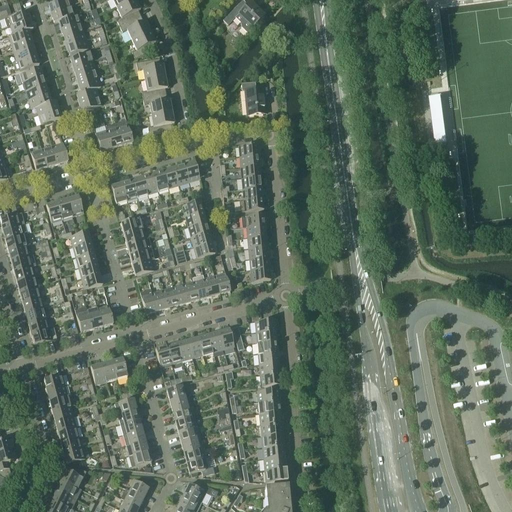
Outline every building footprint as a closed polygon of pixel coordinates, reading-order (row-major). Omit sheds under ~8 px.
[(111,0),(116,10),(135,1),(134,0),(105,0),(107,2),(111,0)] [(48,7),(51,16),(70,10),(67,1),(48,7)] [(116,22),(119,28),(138,19),(135,14),(140,12),(135,1),(116,10),(121,20),(116,22)] [(240,24),(241,29),(246,34),(247,35),(263,18),(249,4),(244,9),(239,5),(222,22),(227,27),(235,19),(240,24)] [(54,24),(58,23),(73,18),(70,10),(51,16),(54,24)] [(96,11),(90,13),(93,21),(94,21),(98,20),(96,11)] [(6,29),(10,28),(30,22),(27,13),(4,20),(6,29)] [(58,23),(61,31),(80,25),(77,16),(73,18),(58,23)] [(127,32),(131,42),(150,34),(145,23),(140,25),(138,19),(119,28),(122,35),(127,32)] [(10,28),(13,36),(13,37),(28,32),(28,33),(32,31),(30,22),(10,28)] [(61,31),(64,40),(83,34),(80,25),(61,31)] [(8,38),(11,47),(31,41),(28,33),(28,32),(13,37),(13,36),(8,38)] [(64,40),(66,48),(86,42),(83,34),(64,40)] [(150,34),(131,42),(136,52),(131,54),(134,61),(153,53),(151,47),(155,44),(150,34)] [(11,47),(14,55),(33,49),(31,41),(11,47)] [(86,42),(66,48),(69,57),(88,51),(86,42)] [(14,55),(16,64),(36,58),(33,49),(14,55)] [(70,60),(73,69),(92,63),(89,54),(70,60)] [(36,58),(16,64),(19,73),(39,67),(36,58)] [(142,72),(144,82),(165,78),(162,67),(157,68),(156,61),(136,65),(137,73),(142,72)] [(73,69),(75,78),(95,72),(92,63),(73,69)] [(20,76),(23,85),(42,79),(40,70),(20,76)] [(75,78),(78,86),(97,80),(95,72),(75,78)] [(141,94),(142,101),(163,97),(162,91),(167,90),(165,78),(144,82),(146,93),(141,94)] [(23,85),(26,93),(45,87),(42,79),(23,85)] [(78,86),(81,95),(95,90),(96,91),(100,89),(97,80),(78,86)] [(255,91),(255,84),(241,85),(242,93),(245,92),(247,118),(264,116),(262,100),(264,100),(263,90),(255,91)] [(26,93),(28,102),(48,96),(45,87),(26,93)] [(76,96),(79,105),(98,99),(96,91),(95,90),(81,95),(76,96)] [(31,111),(36,109),(50,104),(48,96),(28,102),(31,111)] [(149,107),(151,118),(171,114),(169,102),(164,103),(163,97),(142,101),(144,108),(149,107)] [(435,146),(447,145),(441,97),(429,98),(435,146)] [(98,99),(79,105),(82,114),(101,108),(98,99)] [(36,109),(38,118),(58,112),(55,103),(50,104),(36,109)] [(58,112),(38,118),(41,127),(60,121),(58,112)] [(171,114),(151,118),(153,128),(148,129),(149,137),(170,133),(169,126),(174,126),(171,114)] [(126,122),(115,126),(121,148),(132,144),(126,122)] [(105,129),(106,132),(111,151),(121,148),(115,126),(105,129)] [(111,151),(106,132),(95,136),(100,154),(111,151)] [(23,142),(18,143),(11,145),(13,150),(24,147),(23,142)] [(62,145),(51,148),(57,167),(67,163),(62,145)] [(238,148),(239,160),(258,158),(257,147),(238,148)] [(51,148),(41,151),(46,170),(57,167),(51,148)] [(46,170),(41,151),(30,155),(35,173),(46,170)] [(239,160),(240,170),(259,169),(258,158),(239,160)] [(194,164),(183,167),(189,185),(199,182),(194,164)] [(183,167),(173,170),(178,188),(189,185),(183,167)] [(240,170),(241,181),(260,179),(259,169),(240,170)] [(5,170),(0,171),(0,182),(9,180),(5,170)] [(173,170),(163,173),(168,191),(178,188),(173,170)] [(163,173),(152,176),(158,194),(168,191),(163,173)] [(152,176),(142,179),(147,197),(158,194),(152,176)] [(142,179),(132,182),(137,200),(147,197),(142,179)] [(241,181),(242,192),(261,190),(260,179),(241,181)] [(132,182),(121,185),(126,203),(137,200),(132,182)] [(126,203),(121,185),(110,188),(116,207),(126,203)] [(242,192),(243,203),(262,201),(261,190),(242,192)] [(78,198),(67,201),(72,219),(83,216),(78,198)] [(67,201),(56,204),(62,222),(72,219),(67,201)] [(262,201),(243,203),(239,203),(240,214),(263,212),(262,201)] [(181,208),(184,219),(203,214),(200,203),(181,208)] [(62,222),(56,204),(46,207),(51,225),(62,222)] [(184,219),(187,230),(206,225),(203,214),(184,219)] [(0,220),(0,224),(2,232),(24,226),(21,215),(17,216),(0,220)] [(242,230),(246,230),(265,228),(264,217),(241,219),(242,230)] [(120,225),(123,236),(142,231),(139,220),(120,225)] [(187,230),(190,240),(208,235),(206,225),(187,230)] [(2,232),(5,242),(27,236),(24,226),(2,232)] [(246,230),(247,241),(266,239),(265,228),(246,230)] [(123,236),(126,246),(144,241),(142,231),(123,236)] [(69,239),(72,250),(91,245),(88,234),(72,238),(69,239)] [(190,240),(193,250),(211,245),(208,235),(190,240)] [(5,242),(8,253),(26,248),(30,247),(27,236),(5,242)] [(247,241),(248,252),(267,250),(266,239),(247,241)] [(126,246),(129,257),(151,251),(148,240),(144,241),(126,246)] [(72,250),(75,260),(93,255),(91,245),(72,250)] [(211,245),(193,250),(196,261),(214,256),(211,245)] [(8,253),(11,263),(29,258),(26,248),(8,253)] [(248,252),(249,262),(268,260),(267,250),(248,252)] [(129,257),(132,267),(150,262),(154,261),(151,251),(129,257)] [(75,260),(78,271),(96,266),(93,255),(75,260)] [(11,263),(13,274),(32,269),(29,258),(11,263)] [(249,262),(250,273),(269,271),(268,260),(249,262)] [(150,262),(132,267),(135,278),(153,273),(150,262)] [(78,271),(81,281),(99,276),(96,266),(78,271)] [(13,274),(16,284),(34,279),(32,269),(13,274)] [(269,271),(250,273),(251,284),(270,282),(269,271)] [(225,275),(214,278),(219,296),(230,293),(225,275)] [(81,281),(84,292),(86,291),(102,287),(99,276),(81,281)] [(192,280),(193,284),(198,302),(208,299),(203,281),(202,277),(192,280)] [(214,278),(203,281),(208,299),(219,296),(214,278)] [(16,284),(19,295),(37,290),(34,279),(16,284)] [(193,284),(183,287),(188,305),(198,302),(193,284)] [(183,287),(172,290),(177,308),(188,305),(183,287)] [(19,295),(22,305),(40,300),(37,290),(19,295)] [(172,290),(162,292),(167,311),(177,308),(172,290)] [(156,314),(151,295),(150,291),(139,294),(145,317),(156,314)] [(162,292),(151,295),(156,314),(167,311),(162,292)] [(22,305),(25,315),(43,310),(40,300),(22,305)] [(108,307),(97,310),(102,328),(113,326),(108,307)] [(91,331),(86,313),(85,309),(74,312),(80,334),(91,331)] [(25,315),(28,326),(46,321),(43,310),(25,315)] [(97,310),(86,313),(91,331),(102,328),(97,310)] [(28,326),(31,336),(49,331),(46,321),(28,326)] [(254,324),(255,335),(275,333),(274,322),(254,324)] [(232,331),(235,344),(241,342),(238,329),(232,331)] [(49,331),(31,336),(34,347),(57,341),(54,330),(49,331)] [(229,331),(218,334),(223,352),(234,349),(229,331)] [(255,335),(256,346),(276,344),(275,333),(255,335)] [(218,334),(207,337),(212,355),(223,352),(218,334)] [(207,337),(197,340),(202,358),(212,355),(207,337)] [(197,340),(187,343),(192,361),(202,358),(197,340)] [(187,343),(176,345),(181,364),(192,361),(187,343)] [(256,346),(257,357),(277,355),(276,344),(256,346)] [(176,345),(166,348),(171,366),(181,364),(176,345)] [(171,366),(166,348),(155,351),(160,369),(171,366)] [(257,357),(258,367),(278,366),(277,355),(257,357)] [(122,360),(111,363),(116,381),(127,378),(122,360)] [(111,363),(101,366),(106,384),(116,381),(111,363)] [(106,384),(101,366),(90,369),(95,387),(106,384)] [(258,367),(260,378),(279,376),(278,366),(258,367)] [(279,376),(260,378),(256,379),(257,390),(280,387),(279,376)] [(43,382),(46,393),(64,388),(61,377),(43,382)] [(166,392),(169,403),(188,398),(185,387),(166,392)] [(46,393),(49,403),(67,398),(64,388),(46,393)] [(256,393),(258,405),(279,403),(278,391),(256,393)] [(49,403),(52,414),(70,409),(67,398),(49,403)] [(169,403),(172,413),(191,408),(188,398),(169,403)] [(114,406),(117,417),(136,412),(133,401),(114,406)] [(258,405),(259,417),(280,414),(279,403),(258,405)] [(172,413),(175,424),(194,418),(191,408),(172,413)] [(52,414),(55,424),(73,419),(70,409),(52,414)] [(117,417),(120,427),(139,422),(136,412),(117,417)] [(259,417),(260,428),(281,426),(280,414),(259,417)] [(175,424),(178,434),(197,429),(194,418),(175,424)] [(55,424),(57,434),(76,429),(73,419),(55,424)] [(120,427),(123,438),(142,432),(139,422),(120,427)] [(260,428),(261,439),(282,437),(281,426),(260,428)] [(57,434),(60,445),(79,440),(76,429),(57,434)] [(178,434),(180,444),(200,439),(197,429),(178,434)] [(123,438),(125,448),(145,443),(142,432),(123,438)] [(0,454),(9,452),(6,441),(2,442),(0,435),(0,454)] [(261,439),(262,451),(284,448),(282,437),(261,439)] [(180,444),(183,455),(203,450),(200,439),(180,444)] [(60,445),(63,455),(81,450),(79,440),(60,445)] [(125,448),(128,458),(148,453),(145,443),(125,448)] [(262,451),(263,462),(285,460),(284,448),(262,451)] [(81,450),(63,455),(66,466),(84,461),(81,450)] [(183,455),(186,465),(205,460),(203,450),(183,455)] [(9,452),(0,454),(0,472),(9,470),(8,464),(12,462),(9,452)] [(148,453),(128,458),(131,469),(151,464),(148,453)] [(205,460),(186,465),(189,476),(201,473),(202,479),(214,476),(212,470),(208,471),(205,460)] [(263,462),(264,473),(286,471),(285,460),(263,462)] [(66,472),(61,482),(77,490),(86,474),(83,473),(68,471),(67,473),(66,472)] [(286,471),(264,473),(265,485),(287,483),(286,471)] [(61,482),(56,492),(76,502),(81,492),(77,490),(61,482)] [(109,483),(107,488),(116,493),(118,488),(113,485),(109,483)] [(134,483),(129,493),(143,500),(148,490),(134,483)] [(188,486),(183,496),(201,505),(207,508),(213,498),(208,496),(211,491),(200,486),(198,491),(190,487),(188,486)] [(264,490),(266,511),(289,511),(287,488),(264,490)] [(120,501),(124,503),(138,510),(143,500),(129,493),(125,491),(120,501)] [(56,492),(51,501),(71,511),(76,502),(56,492)] [(183,496),(178,506),(190,511),(197,511),(201,505),(183,496)] [(72,511),(71,511),(51,501),(46,511),(48,511),(72,511)] [(99,503),(94,511),(99,511),(103,505),(99,503)] [(124,503),(119,511),(137,511),(138,510),(124,503)]
